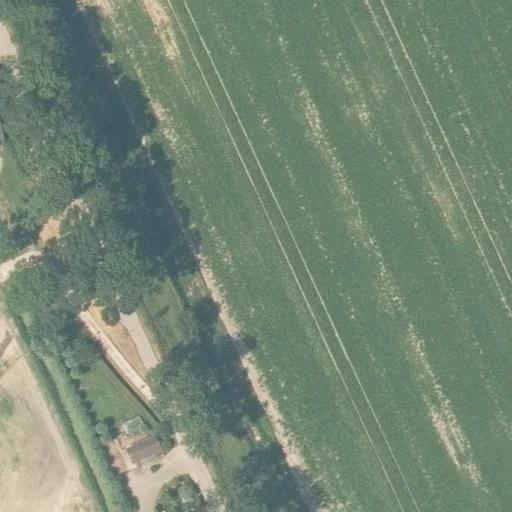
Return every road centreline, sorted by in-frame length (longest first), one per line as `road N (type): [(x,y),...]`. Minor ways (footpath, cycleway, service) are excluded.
road 1 (unclassified): [(216,511),(0,38)]
road 2 (track): [(0,271),(29,260),(46,266),(171,411)]
road 3 (track): [(0,300),(95,511)]
